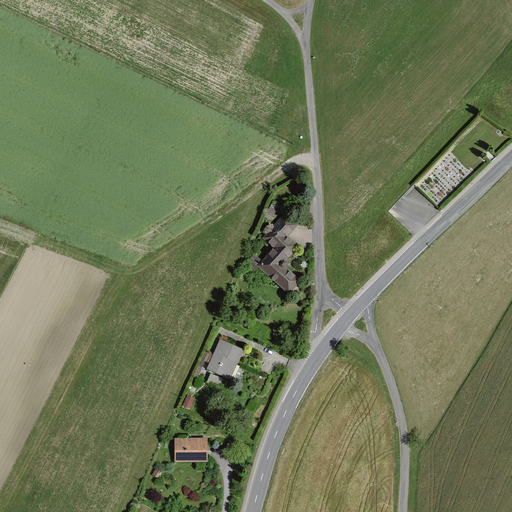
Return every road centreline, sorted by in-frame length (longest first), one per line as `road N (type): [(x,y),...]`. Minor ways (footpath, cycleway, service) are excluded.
road 1 (unclassified): [(319,292),(319,166),(306,48),(311,0)]
road 2 (tertiary): [(367,294),(511,154)]
road 3 (tertiary): [(252,511),(281,417),(311,358)]
road 4 (unclassified): [(399,511),(399,433),(379,354)]
